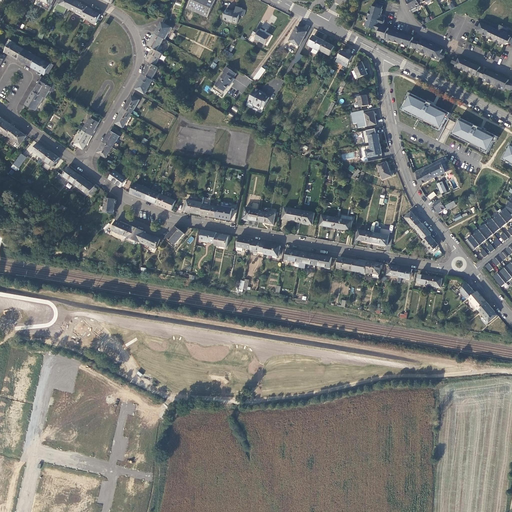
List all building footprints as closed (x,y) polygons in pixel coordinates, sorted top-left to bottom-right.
[(76,1),(73,0),(62,0),(60,4),(71,10),(76,1)] [(208,17),(216,0),(215,0),(190,0),(187,8),(208,17)] [(407,0),(406,1),(411,11),(416,7),(416,6),(419,5),(418,2),(421,1),(421,0),(407,0)] [(76,1),(71,10),(84,16),(88,8),(89,7),(76,1)] [(382,6),(376,4),(375,7),(371,6),(364,27),(375,30),(375,32),(379,33),(380,27),(378,27),(377,27),(380,16),(382,9),(381,9),(382,6)] [(236,12),(227,9),(223,20),(233,23),(234,22),(238,23),(240,16),(244,17),(246,10),(242,9),(243,8),(237,7),(236,12)] [(88,8),(84,16),(83,18),(91,22),(91,21),(97,24),(99,19),(102,20),(105,16),(88,8)] [(162,22),(155,34),(164,39),(165,40),(172,28),(162,22)] [(506,45),(509,43),(511,45),(511,43),(511,37),(510,36),(506,34),(496,29),(481,23),(479,28),(478,30),(477,32),(488,36),(487,37),(501,43),(502,43),(506,45)] [(500,25),(498,28),(496,27),(496,29),(506,34),(506,32),(502,30),(499,29),(501,26),(502,27),(502,26),(500,25)] [(380,27),(379,33),(377,37),(385,39),(387,31),(388,28),(381,26),(380,27)] [(299,46),(307,32),(297,27),(290,41),(299,46)] [(270,36),(260,30),(255,39),(266,45),(270,36)] [(411,46),(412,42),(413,38),(391,31),(391,32),(388,40),(410,47),(411,46)] [(152,48),(153,49),(157,51),(164,39),(155,34),(154,33),(147,45),(152,48)] [(320,50),(325,42),(317,37),(316,39),(313,37),(309,45),(314,48),(310,56),(316,59),(320,50)] [(441,54),(443,50),(421,40),(419,44),(418,48),(416,51),(438,60),(441,54)] [(19,60),(25,50),(12,42),(6,52),(19,60)] [(335,47),(325,42),(320,50),(330,55),(335,47)] [(146,61),(150,63),(155,66),(162,54),(157,51),(153,49),(146,61)] [(38,57),(25,50),(19,60),(32,67),(38,57)] [(226,50),(223,54),(230,58),(233,54),(226,50)] [(347,66),(353,56),(342,51),(337,61),(347,66)] [(305,57),(300,54),(295,63),(300,66),(305,57)] [(51,65),(38,57),(32,67),(45,75),(46,74),(48,70),(51,65)] [(457,62),(456,65),(455,66),(477,76),(477,75),(480,70),(481,67),(459,57),(457,62)] [(368,75),(362,62),(356,64),(355,68),(359,79),(368,75)] [(150,63),(143,75),(152,80),(159,68),(155,66),(150,63)] [(237,75),(227,67),(224,72),(224,73),(215,87),(215,89),(222,93),(224,93),(231,83),(232,84),(235,80),(234,79),(237,75)] [(262,68),(255,77),(259,79),(265,70),(262,68)] [(483,80),(505,90),(506,88),(508,82),(509,79),(488,69),(486,72),(484,78),(483,80)] [(484,78),(486,72),(480,70),(477,75),(484,78)] [(136,89),(146,95),(151,86),(154,81),(152,80),(143,75),(137,86),(138,87),(136,89)] [(53,93),(57,86),(42,78),(34,92),(43,97),(46,99),(50,91),(53,93)] [(347,83),(344,81),(343,83),(338,93),(339,94),(340,93),(341,93),(343,88),(344,88),(347,83)] [(256,88),(249,101),(254,104),(254,106),(260,109),(262,106),(264,108),(270,98),(260,92),(261,91),(256,88)] [(43,97),(34,92),(27,105),(36,110),(43,97)] [(404,109),(442,128),(449,114),(432,105),(432,104),(412,94),(404,109)] [(369,105),(367,95),(358,97),(360,107),(369,105)] [(124,110),(132,114),(140,100),(133,96),(124,110)] [(336,102),(333,101),(326,115),(328,116),(336,102)] [(124,128),(132,114),(124,110),(116,124),(124,128)] [(374,112),(366,114),(366,116),(365,116),(366,124),(367,124),(368,127),(376,125),(374,112)] [(93,136),(98,128),(97,127),(99,123),(91,118),(83,130),(93,136)] [(5,122),(1,119),(0,119),(0,131),(3,134),(5,135),(7,137),(8,136),(14,127),(6,121),(5,122)] [(481,149),(488,152),(496,137),(479,129),(479,128),(463,120),(461,125),(459,125),(455,134),(482,147),(481,149)] [(324,127),(320,125),(312,141),(317,140),(324,127)] [(27,136),(14,127),(8,136),(21,145),(27,136)] [(87,146),(93,136),(83,130),(75,145),(84,150),(86,146),(87,146)] [(104,142),(112,148),(113,148),(120,137),(111,131),(104,142)] [(371,145),(380,144),(378,134),(369,136),(371,145)] [(304,156),(308,158),(309,157),(311,153),(317,140),(312,141),(308,148),(306,153),(304,156)] [(104,142),(97,154),(104,158),(105,157),(106,158),(112,148),(104,142)] [(43,160),(49,152),(38,144),(33,151),(41,157),(38,162),(40,164),(43,160)] [(371,145),(365,146),(367,157),(382,154),(380,144),(371,145)] [(60,158),(50,151),(49,152),(43,160),(53,167),(60,158)] [(27,158),(22,154),(14,164),(19,168),(27,158)] [(429,165),(435,178),(446,173),(446,172),(450,169),(447,162),(444,161),(443,158),(429,165)] [(387,162),(378,165),(384,179),(395,175),(393,170),(390,172),(387,162)] [(429,165),(416,171),(417,175),(416,176),(420,185),(435,178),(429,165)] [(76,185),(82,177),(70,168),(64,176),(76,185)] [(110,179),(122,187),(127,179),(115,171),(110,179)] [(95,186),(82,177),(76,185),(89,195),(95,187),(95,186)] [(441,194),(446,192),(442,181),(436,183),(441,194)] [(145,200),(150,189),(135,183),(131,194),(145,200)] [(98,189),(95,187),(89,195),(93,197),(98,189)] [(162,195),(150,189),(145,200),(158,205),(162,195)] [(177,201),(162,195),(158,205),(172,211),(177,201)] [(115,214),(117,200),(106,198),(104,213),(115,214)] [(211,199),(204,198),(203,203),(201,215),(216,217),(218,207),(210,206),(211,199)] [(201,215),(203,203),(188,200),(185,212),(201,215)] [(440,200),(435,203),(436,205),(434,207),(439,213),(446,209),(447,210),(453,207),(451,203),(445,207),(440,200)] [(218,206),(218,207),(216,217),(231,220),(233,208),(218,206)] [(283,219),(298,222),(300,210),(285,207),(283,219)] [(244,219),(259,222),(261,212),(261,211),(246,208),(244,219)] [(508,223),(511,219),(511,214),(511,215),(506,208),(502,211),(503,211),(500,214),(508,223)] [(300,210),(298,222),(313,225),(315,213),(300,210)] [(261,212),(259,222),(274,225),(276,214),(261,212)] [(416,228),(421,223),(412,212),(406,218),(415,229),(416,228)] [(493,219),(501,229),(508,223),(500,214),(500,213),(496,216),(496,217),(493,219)] [(321,226),(336,228),(338,218),(323,216),(321,226)] [(338,218),(336,228),(352,231),(353,221),(338,218)] [(486,225),(494,234),(501,229),(493,219),(489,222),(486,225)] [(132,226),(122,222),(122,223),(117,221),(113,230),(128,237),(132,226)] [(431,235),(421,223),(416,228),(425,240),(430,236),(431,235)] [(487,240),(494,234),(486,225),(486,224),(482,227),(482,228),(479,230),(487,240)] [(132,226),(128,237),(126,239),(128,240),(130,237),(141,243),(145,233),(146,232),(132,226)] [(176,227),(167,237),(176,244),(184,234),(176,227)] [(357,240),(373,243),(374,233),(372,233),(359,230),(357,240)] [(475,233),(473,235),(480,245),(487,240),(479,230),(475,233)] [(217,234),(203,231),(201,241),(215,243),(217,234)] [(160,240),(145,233),(141,243),(156,249),(160,240)] [(373,243),(372,245),(385,247),(386,245),(388,246),(389,236),(374,233),(373,243)] [(217,234),(215,243),(215,245),(227,248),(229,237),(217,234)] [(473,251),(480,245),(473,235),(472,235),(468,238),(469,239),(466,241),(473,251)] [(439,246),(430,236),(425,240),(423,242),(431,252),(432,251),(433,252),(438,249),(437,247),(439,246)] [(253,239),(239,237),(237,247),(237,250),(238,252),(241,253),(243,251),(243,248),(251,249),(253,239)] [(253,239),(251,249),(251,250),(264,253),(266,243),(266,242),(253,239)] [(281,246),(266,243),(264,253),(264,254),(279,257),(281,246)] [(303,252),(288,249),(286,260),(301,262),(303,252)] [(303,252),(301,262),(315,265),(317,255),(303,252)] [(317,255),(315,265),(330,268),(332,258),(317,255)] [(355,259),(340,257),(338,268),(353,271),(355,259)] [(355,259),(353,271),(366,273),(366,272),(368,261),(359,259),(358,260),(355,259)] [(383,264),(368,261),(366,272),(380,274),(381,270),(382,270),(383,264)] [(401,267),(390,265),(388,275),(399,277),(401,267)] [(511,270),(508,266),(501,271),(509,281),(511,278),(511,270)] [(401,267),(399,277),(398,283),(401,283),(402,278),(411,279),(413,269),(401,267)] [(506,283),(509,281),(501,271),(494,277),(502,287),(506,283)] [(429,285),(431,276),(420,274),(418,283),(429,285)] [(443,279),(431,276),(429,285),(441,287),(443,279)] [(476,293),(468,284),(460,291),(468,299),(469,298),(476,293)] [(478,291),(476,293),(469,298),(473,303),(478,309),(479,310),(488,303),(478,291)] [(498,315),(488,303),(479,310),(485,317),(482,319),(487,324),(498,315)]
